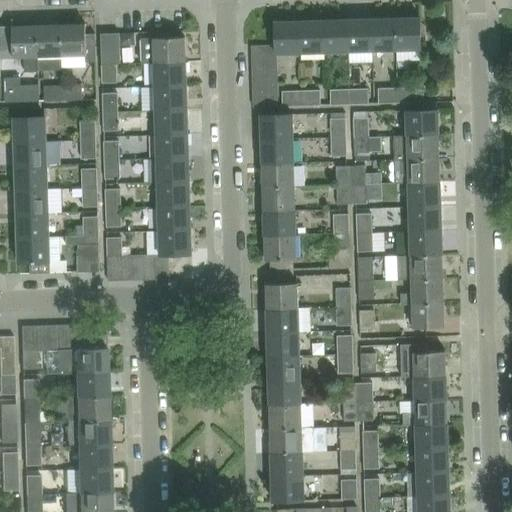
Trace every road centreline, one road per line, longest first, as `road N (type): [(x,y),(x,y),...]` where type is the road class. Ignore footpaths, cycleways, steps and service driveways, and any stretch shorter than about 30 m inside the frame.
road 1 (residential): [(493,511),(476,0)]
road 2 (residential): [(146,296),(217,292),(228,283),(224,0)]
road 3 (residential): [(153,511),(146,296)]
road 4 (residential): [(0,300),(146,296)]
